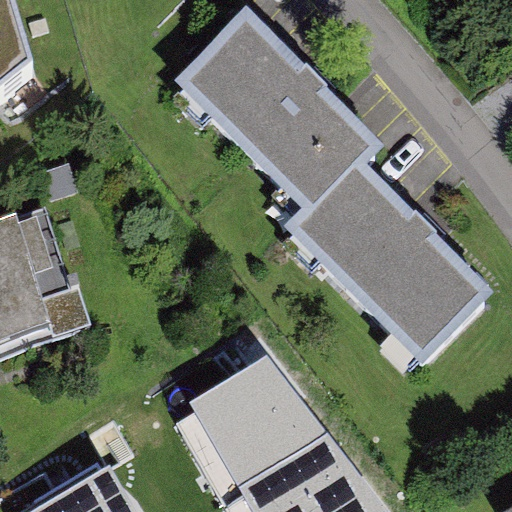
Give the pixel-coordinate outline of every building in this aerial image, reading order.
[(0,0),(0,125),(43,97),(17,0),(0,0)] [(495,311),(437,252),(439,250),(417,228),(415,230),(368,182),(386,164),(328,106),(330,104),(307,81),(305,83),(248,25),(175,96),(303,225),(285,243),(423,382),(495,311)] [(43,221),(0,235),(0,355),(45,341),(48,350),(91,336),(77,295),(69,297),(43,221)] [(222,504),(226,511),(367,511),(286,364),(190,416),(235,497),(222,504)] [(134,511),(110,467),(28,511),(134,511)]
